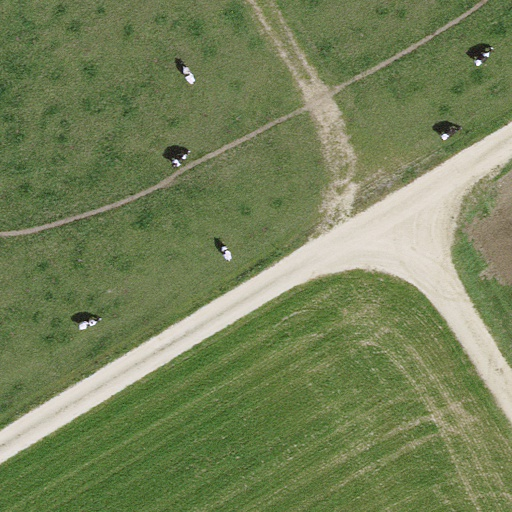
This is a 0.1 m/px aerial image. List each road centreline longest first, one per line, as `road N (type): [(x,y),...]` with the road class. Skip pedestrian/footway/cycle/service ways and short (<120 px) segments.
road 1 (track): [(511,139),(0,446)]
road 2 (track): [(263,0),(511,398)]
